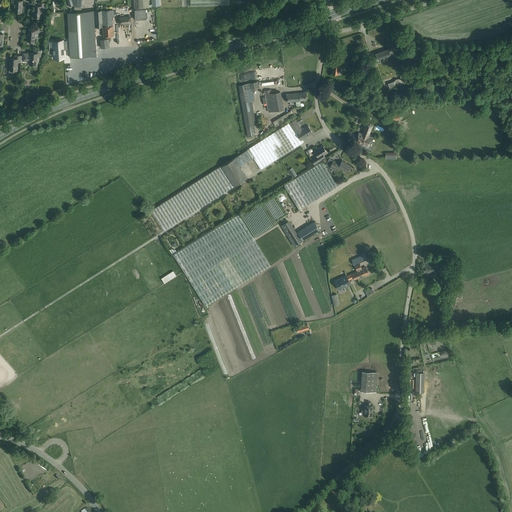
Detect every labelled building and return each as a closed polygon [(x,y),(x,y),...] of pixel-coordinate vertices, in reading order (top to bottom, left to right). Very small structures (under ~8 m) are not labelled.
[(21,13),(22,1),(18,0),(11,0),(11,3),(15,3),(14,12),(14,11),(21,11),(21,13)] [(142,8),(142,0),(134,0),(134,9),(142,8)] [(38,5),(34,5),(33,17),(34,17),(34,16),(41,16),(41,18),(41,9),(45,9),(45,3),(39,2),(38,5)] [(146,19),(145,9),(134,10),(135,20),(146,19)] [(112,10),(94,11),(67,13),(70,57),(97,56),(95,27),(103,27),(103,37),(114,36),(112,10)] [(35,41),(36,33),(39,33),(39,26),(33,26),(33,29),(28,29),(27,41),(28,41),(28,39),(35,40),(35,41)] [(101,48),(110,47),(109,38),(100,40),(101,48)] [(54,42),(48,42),(49,51),(53,50),(53,58),(64,57),(63,50),(68,50),(67,41),(62,41),(62,45),(54,45),(54,42)] [(386,56),(390,55),(393,54),(391,49),(389,49),(375,54),(377,59),(383,58),(384,61),(387,60),(386,56)] [(37,65),(38,56),(41,57),(41,50),(35,50),(35,53),(30,52),(30,54),(23,53),(23,61),(30,62),(29,64),(30,64),(30,63),(37,64),(37,65)] [(17,70),(18,62),(21,62),(21,55),(15,55),(15,58),(10,58),(10,70),(10,68),(17,69),(17,70)] [(339,66),(333,65),(332,73),(337,74),(338,69),(348,67),(347,64),(339,66)] [(402,84),(402,83),(402,82),(402,81),(401,80),(400,79),(399,79),(398,79),(397,79),(396,79),(395,80),(394,81),(394,82),(394,83),(394,84),(394,85),(394,86),(395,86),(396,87),(397,87),(398,87),(399,87),(400,86),(401,86),(401,85),(402,85),(402,84)] [(264,91),(268,112),(283,110),(280,92),(272,93),(271,90),(264,91)] [(301,107),(300,101),(307,100),(306,92),(286,94),(287,102),(296,101),(296,107),(301,107)] [(249,101),(248,93),(240,95),(242,103),(249,101)] [(273,120),(274,125),(284,121),(282,116),(273,120)] [(296,119),(290,123),(301,140),(313,133),(308,126),(302,129),(296,119)] [(367,148),(372,138),(368,136),(373,125),(372,125),(373,124),(366,121),(364,127),(362,133),(361,133),(359,132),(355,143),(361,145),(361,144),(364,146),(364,147),(367,148)] [(301,140),(290,123),(248,149),(261,169),(301,144),(300,141),(301,140)] [(323,155),(327,153),(323,146),(314,151),(317,156),(311,160),(314,165),(320,161),(325,158),(323,155)] [(238,156),(234,158),(239,167),(240,166),(243,164),(238,156)] [(234,158),(222,166),(234,186),(247,178),(234,158)] [(326,164),(330,167),(329,167),(337,172),(339,168),(346,172),(350,166),(342,161),(340,164),(333,160),(329,158),(326,164)] [(339,185),(337,182),(335,183),(322,162),(284,185),(299,210),(338,187),(337,186),(339,185)] [(234,186),(222,166),(151,211),(163,231),(234,186)] [(173,254),(205,306),(271,265),(239,214),(173,254)] [(314,221),(297,232),(302,240),(319,230),(314,221)] [(360,256),(352,260),(354,264),(362,261),(360,256)] [(435,273),(435,263),(424,263),(424,273),(430,273),(430,275),(433,275),(434,274),(435,274),(435,273)] [(355,272),(347,276),(349,282),(364,275),(365,276),(369,274),(366,267),(361,269),(360,265),(355,267),(357,272),(355,273),(355,272)] [(339,289),(344,287),(350,284),(346,275),(335,281),(335,282),(336,286),(337,285),(339,289)] [(310,333),(308,324),(296,328),(298,333),(304,331),(305,334),(310,333)] [(377,372),(362,371),(360,391),(375,392),(377,372)] [(367,405),(364,405),(363,415),(372,416),(372,405),(370,405),(370,402),(367,402),(367,405)]
